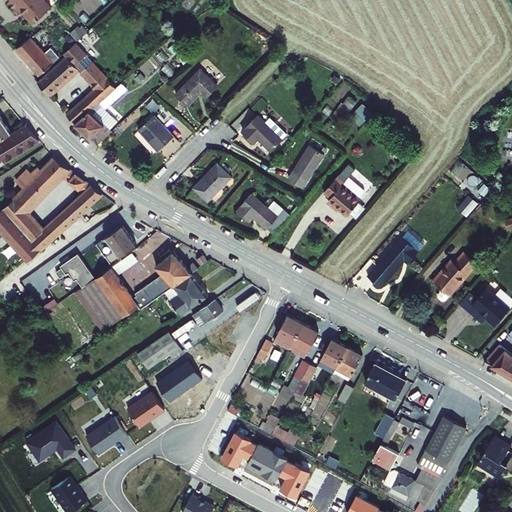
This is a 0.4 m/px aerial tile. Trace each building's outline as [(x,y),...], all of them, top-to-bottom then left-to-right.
[(11,0),(10,1),(17,10),(19,9),(22,13),(23,12),(28,13),(27,15),(34,23),(52,8),(45,0),(11,0)] [(80,38),(88,28),(81,22),(72,32),(80,38)] [(38,75),(59,57),(51,48),(44,54),(30,39),(15,50),(38,75)] [(39,81),(51,94),(80,68),(87,76),(98,66),(77,41),(65,52),(68,55),(39,81)] [(116,86),(98,66),(87,76),(96,86),(67,112),(77,121),(116,86)] [(176,91),(185,103),(200,88),(205,93),(217,81),(202,66),(176,91)] [(122,92),(116,86),(77,121),(82,128),(83,128),(99,142),(113,130),(111,128),(120,121),(106,107),(122,92)] [(339,122),(354,106),(346,99),(331,115),(339,122)] [(257,108),(242,125),(254,136),(257,133),(270,144),(286,125),(273,114),(269,119),(257,108)] [(0,137),(11,129),(0,112),(0,137)] [(140,126),(159,148),(175,135),(155,113),(140,126)] [(0,145),(0,153),(5,161),(38,138),(25,123),(1,139),(3,144),(0,145)] [(286,173),(302,183),(323,150),(307,140),(286,173)] [(79,175),(56,159),(44,170),(42,167),(30,176),(34,180),(2,209),(29,240),(42,229),(28,212),(64,178),(71,182),(79,175)] [(197,183),(210,194),(231,172),(218,160),(197,183)] [(340,171),(323,189),(330,196),(329,197),(346,213),(349,211),(358,200),(366,191),(365,190),(355,180),(349,187),(343,181),(346,177),(340,171)] [(349,174),(346,177),(343,181),(349,187),(355,180),(349,174)] [(88,182),(79,175),(71,182),(80,189),(88,182)] [(105,194),(88,182),(80,189),(84,192),(42,229),(51,240),(105,194)] [(267,222),(275,228),(292,210),(284,203),(278,210),(252,187),(237,204),(250,215),(254,211),(267,222)] [(472,190),(460,203),(468,210),(479,197),(472,190)] [(358,200),(349,211),(354,216),(364,205),(358,200)] [(29,240),(2,209),(0,210),(0,225),(29,259),(51,240),(42,229),(29,240)] [(99,241),(114,264),(123,257),(121,254),(135,244),(122,225),(99,241)] [(362,274),(376,286),(403,256),(407,259),(414,251),(397,236),(362,274)] [(143,252),(155,244),(151,239),(140,247),(143,252)] [(96,276),(97,275),(80,250),(62,262),(63,264),(57,269),(61,275),(70,269),(76,277),(78,276),(83,284),(96,276)] [(194,273),(200,269),(196,263),(189,268),(177,250),(158,264),(167,276),(138,296),(140,299),(137,301),(112,265),(97,275),(96,276),(127,320),(166,292),(175,286),(194,273)] [(433,278),(449,293),(477,263),(464,251),(453,263),(450,259),(433,278)] [(198,260),(203,268),(211,262),(206,255),(198,260)] [(174,304),(181,314),(209,294),(194,273),(175,286),(183,298),(174,304)] [(127,320),(96,276),(80,286),(111,331),(127,320)] [(183,298),(175,286),(166,292),(174,304),(183,298)] [(485,321),(492,328),(508,311),(493,298),(486,291),(475,302),(467,295),(459,303),(476,320),(480,316),(485,321)] [(493,298),(508,311),(511,306),(511,303),(499,291),(493,298)] [(223,309),(216,298),(194,312),(202,324),(223,309)] [(281,333),(297,341),(307,322),(291,313),(281,333)] [(476,320),(481,325),(485,321),(480,316),(476,320)] [(297,341),(311,349),(321,330),(307,322),(297,341)] [(142,347),(153,363),(184,341),(174,326),(142,347)] [(276,340),(293,348),(297,341),(281,333),(276,340)] [(341,364),(351,345),(334,336),(320,363),(337,372),(341,364)] [(261,353),(268,356),(276,340),(270,337),(261,353)] [(293,348),(308,356),(311,349),(297,341),(293,348)] [(487,360),(493,364),(508,347),(503,343),(487,360)] [(341,364),(354,371),(364,352),(351,345),(341,364)] [(511,350),(508,347),(493,364),(511,375),(511,350)] [(74,355),(77,359),(86,353),(83,349),(74,355)] [(314,361),(307,358),(292,385),(288,383),(283,392),(295,398),(299,389),(314,361)] [(367,379),(384,388),(395,367),(378,358),(367,379)] [(320,364),(314,361),(299,389),(305,392),(320,364)] [(337,372),(350,379),(354,371),(341,364),(337,372)] [(384,388),(397,395),(408,374),(395,367),(384,388)] [(343,398),(349,401),(358,385),(352,382),(343,398)] [(381,394),(383,388),(367,383),(365,389),(381,394)] [(168,408),(155,390),(130,408),(142,425),(168,408)] [(469,423),(445,410),(427,444),(451,457),(469,423)] [(377,432),(385,436),(396,416),(388,412),(377,432)] [(131,434),(117,414),(89,434),(101,452),(122,438),(123,440),(131,434)] [(284,420),(275,415),(267,429),(276,434),(280,427),(284,420)] [(56,450),(55,449),(59,446),(66,456),(78,448),(59,420),(29,441),(42,460),(56,450)] [(292,433),(280,427),(276,434),(298,446),(305,431),(295,426),(292,433)] [(485,464),(506,477),(511,467),(511,441),(502,436),(485,464)] [(402,449),(383,439),(374,455),(393,465),(402,449)] [(451,457),(427,444),(418,461),(425,465),(419,476),(411,491),(428,500),(452,458),(451,457)] [(402,467),(397,465),(392,466),(386,478),(394,482),(402,467)] [(419,476),(402,467),(394,482),(411,491),(419,476)] [(84,490),(83,491),(72,475),(54,488),(70,511),(71,511),(91,499),(84,490)] [(411,491),(394,482),(392,486),(409,495),(411,491)] [(185,511),(184,511),(213,511),(217,505),(202,497),(203,496),(195,492),(185,511)]
